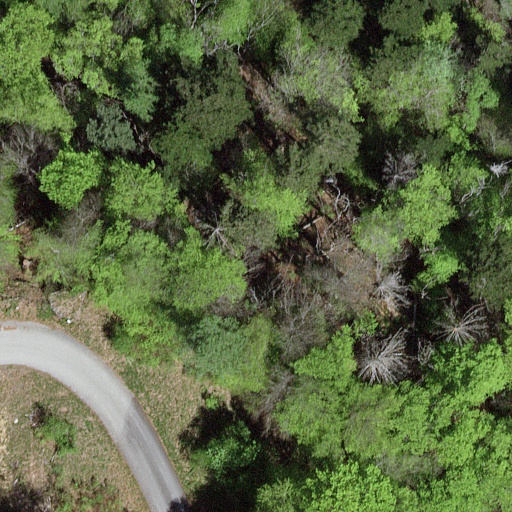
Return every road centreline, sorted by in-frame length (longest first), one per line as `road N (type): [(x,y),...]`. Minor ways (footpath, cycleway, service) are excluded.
road 1 (track): [(511,298),(379,236),(277,135),(203,0)]
road 2 (track): [(0,348),(70,360),(120,395),(166,511)]
